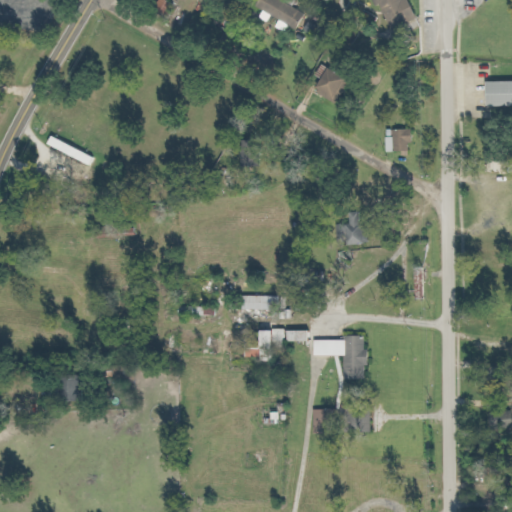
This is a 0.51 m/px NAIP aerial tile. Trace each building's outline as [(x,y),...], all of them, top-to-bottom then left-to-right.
[(311,14),(285,0),(267,0),(263,9),(303,30),(311,14)] [(382,0),(396,31),(424,19),(415,0),(382,0)] [(341,104),(356,81),(337,68),(322,92),(341,104)] [(511,82),(495,83),(495,107),(511,106),(511,82)] [(400,138),(392,138),(393,153),(419,152),(418,130),(400,130),(400,138)] [(102,158),(60,137),(55,146),(98,167),(102,158)] [(342,223),(343,245),(375,244),(374,224),(368,224),(367,213),(355,214),(355,223),(342,223)] [(286,310),(286,297),(248,296),(248,310),(286,310)] [(186,307),(186,315),(212,316),(212,308),(186,307)] [(291,331),(270,330),(270,341),(254,341),(254,360),(280,360),(280,345),(291,345),(291,331)] [(316,331),(295,332),(295,342),(317,342),(316,331)] [(372,336),(354,337),(354,340),(321,341),(321,356),(351,356),(351,380),(371,380),(371,367),(377,366),(376,350),(372,350),(372,336)] [(90,402),(90,376),(73,376),(72,402),(90,402)] [(321,411),(321,435),(339,434),(338,410),(321,411)] [(511,411),(496,413),(496,430),(511,429),(511,411)]
